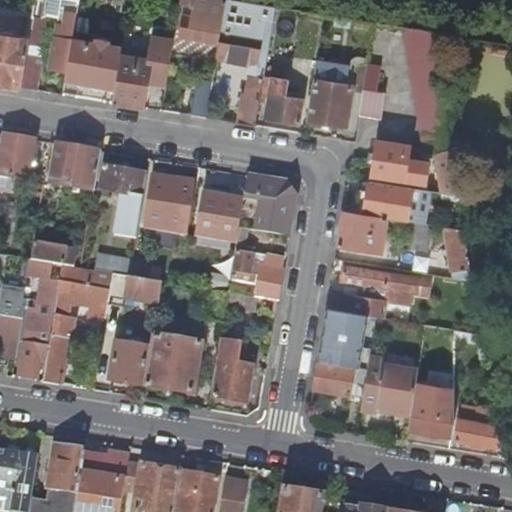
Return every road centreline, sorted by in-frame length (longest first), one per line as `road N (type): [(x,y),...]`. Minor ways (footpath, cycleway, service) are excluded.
road 1 (residential): [(276,444),(315,170),(303,161),(0,111)]
road 2 (residential): [(0,399),(276,444)]
road 3 (residential): [(276,444),(511,483)]
